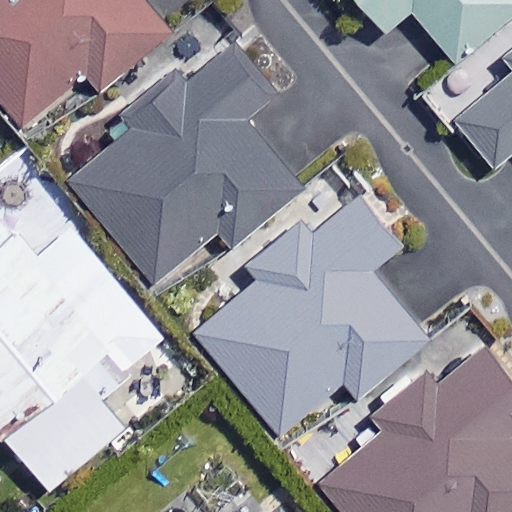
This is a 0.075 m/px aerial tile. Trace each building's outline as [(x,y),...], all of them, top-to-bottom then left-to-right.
[(0,0),(0,96),(21,128),(95,79),(101,88),(174,40),(148,0),(0,0)] [(511,0),(364,0),(388,29),(415,6),(460,58),(511,13),(511,0)] [(274,79),(235,31),(130,116),(138,125),(73,177),(154,277),(225,220),(234,231),(301,177),(241,105),(274,79)] [(511,60),(509,63),(511,66),(511,74),(460,123),(499,165),(511,152),(511,60)] [(0,164),(0,428),(20,454),(29,447),(59,483),(135,421),(105,384),(168,333),(18,150),(0,164)] [(404,242),(360,189),(257,272),(263,280),(202,330),(283,430),(350,376),(361,390),(427,337),(372,268),(404,242)] [(511,417),(511,378),(488,346),(439,383),(432,374),(372,420),(383,434),(323,480),(348,511),(497,511),(511,501),(511,442),(500,427),(511,417)]
